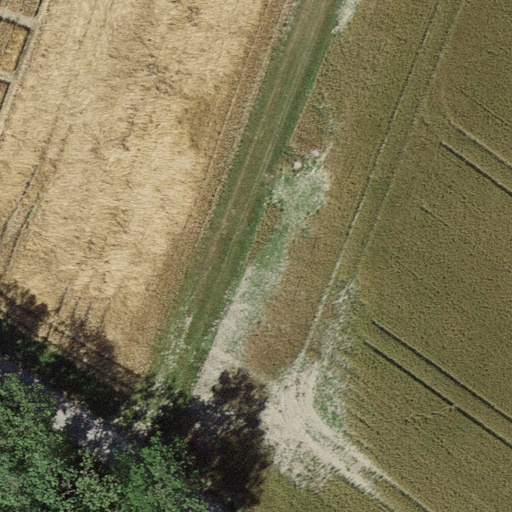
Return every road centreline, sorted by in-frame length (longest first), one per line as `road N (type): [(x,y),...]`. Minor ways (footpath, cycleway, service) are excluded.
road 1 (track): [(146,479),(316,0)]
road 2 (unclassified): [(191,511),(0,380)]
